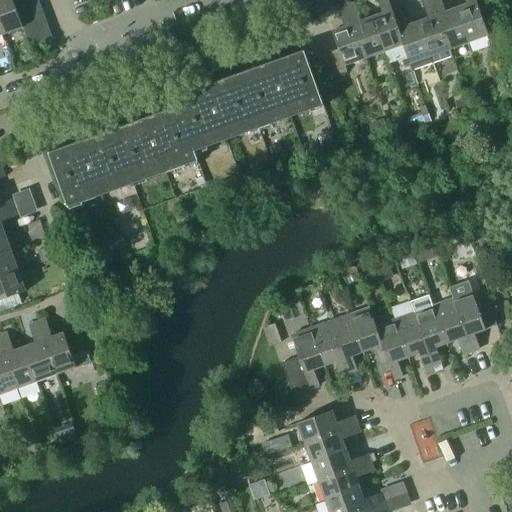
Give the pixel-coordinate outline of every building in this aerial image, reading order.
[(15,2),(13,0),(0,0),(0,23),(4,35),(24,28),(23,24),(19,13),(15,2)] [(19,13),(41,5),(39,0),(18,0),(15,2),(19,13)] [(378,0),(383,13),(373,17),(385,52),(404,45),(406,44),(394,11),(395,10),(391,0),(378,0)] [(424,0),(429,17),(419,21),(432,56),(451,49),(433,0),(424,0)] [(443,0),(433,0),(451,49),(470,43),(457,7),(447,11),(443,0)] [(467,0),(469,3),(457,7),(470,43),(490,35),(477,0),(467,0)] [(356,4),(347,7),(366,59),(385,52),(373,17),(362,21),(356,4)] [(23,24),(45,16),(41,5),(19,13),(23,24)] [(345,27),(334,31),(340,50),(346,66),(366,59),(347,7),(339,10),(345,27)] [(403,7),(395,10),(394,11),(406,44),(404,45),(411,64),(432,56),(419,21),(409,24),(403,7)] [(27,35),(49,28),(45,16),(23,24),(24,28),(27,35)] [(27,35),(32,48),(54,40),(49,28),(27,35)] [(254,68),(241,73),(261,127),(325,103),(310,61),(306,49),(273,61),(264,35),(245,42),(254,68)] [(348,72),(346,66),(340,50),(329,54),(337,76),(348,72)] [(329,54),(317,58),(325,80),(337,76),(329,54)] [(195,150),(261,127),(241,73),(207,85),(198,59),(179,66),(189,92),(176,97),(179,105),(195,150)] [(149,116),(140,91),(120,99),(129,124),(114,129),(133,183),(199,159),(195,150),(179,105),(149,116)] [(420,108),(426,124),(432,122),(425,106),(420,108)] [(133,183),(114,129),(83,140),(74,114),(55,121),(64,147),(49,152),(68,206),(133,183)] [(0,203),(0,212),(15,207),(12,199),(0,203)] [(18,215),(15,207),(0,212),(0,234),(6,232),(2,221),(18,215)] [(0,256),(13,252),(6,232),(0,234),(0,256)] [(126,244),(123,235),(117,237),(120,246),(126,244)] [(394,246),(401,264),(416,259),(409,241),(394,246)] [(58,256),(53,245),(39,250),(43,262),(58,256)] [(420,262),(427,259),(423,248),(416,250),(420,262)] [(0,278),(20,271),(13,252),(0,256),(0,278)] [(385,267),(377,270),(381,281),(389,278),(385,267)] [(0,300),(27,291),(20,271),(0,278),(0,300)] [(455,299),(474,351),(482,348),(477,333),(489,329),(488,328),(497,325),(488,300),(480,304),(471,281),(451,288),(455,299)] [(418,313),(436,364),(444,361),(439,347),(449,343),(436,306),(432,295),(414,301),(418,313)] [(474,351),(455,299),(436,306),(449,343),(460,339),(466,354),(474,351)] [(373,307),(352,314),(365,352),(375,349),(381,363),(390,360),(391,360),(378,327),(379,326),(373,307)] [(436,364),(418,313),(398,320),(411,356),(422,353),(427,367),(436,364)] [(365,352),(352,314),(333,321),(352,374),(360,371),(354,355),(365,352)] [(47,318),(39,321),(57,374),(92,362),(82,333),(67,339),(65,332),(53,337),(47,318)] [(401,360),(411,356),(398,320),(379,326),(378,327),(391,360),(390,360),(396,378),(406,375),(401,360)] [(37,343),(25,347),(38,382),(57,374),(39,321),(30,324),(37,343)] [(333,321),(314,327),(327,366),(337,362),(343,377),(352,374),(333,321)] [(327,366),(314,327),(292,335),(299,356),(282,362),(293,392),(310,386),(310,388),(322,384),(317,369),(327,366)] [(0,335),(19,388),(38,382),(25,347),(15,350),(9,332),(0,335)] [(0,394),(19,388),(0,335),(0,394)] [(104,368),(101,359),(93,362),(96,370),(104,368)] [(446,368),(444,361),(436,364),(438,371),(446,368)] [(438,371),(436,364),(427,367),(429,374),(438,371)] [(350,375),(353,384),(362,381),(359,372),(350,375)] [(267,391),(256,381),(247,390),(258,400),(267,391)] [(304,441),(358,423),(355,415),(336,421),(331,409),(297,422),(304,441)] [(361,431),(358,423),(304,441),(311,461),(346,449),(342,438),(361,431)] [(78,438),(74,426),(56,432),(60,444),(78,438)] [(288,434),(262,443),(263,446),(251,450),(254,459),(293,446),(288,434)] [(40,450),(44,460),(55,455),(51,446),(40,450)] [(350,459),(346,449),(311,461),(318,480),(371,461),(368,453),(350,459)] [(374,470),(371,461),(318,480),(325,499),(359,486),(356,476),(374,470)] [(220,490),(229,475),(220,470),(212,485),(220,490)] [(225,485),(235,489),(237,485),(236,478),(230,475),(225,485)] [(363,497),(359,486),(325,499),(329,511),(346,511),(384,499),(381,490),(363,497)] [(236,511),(232,499),(220,504),(222,511),(236,511)] [(384,499),(346,511),(373,511),(388,507),(384,499)]
